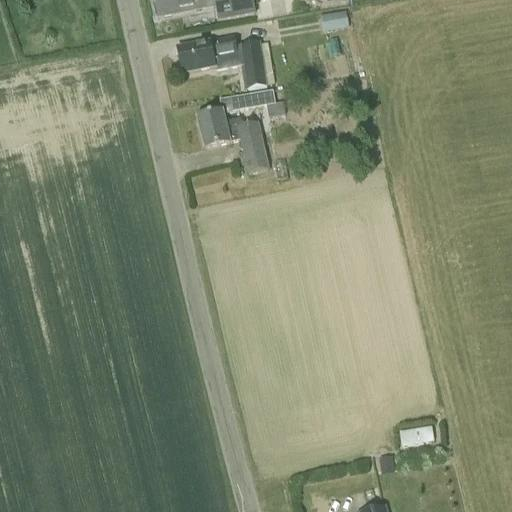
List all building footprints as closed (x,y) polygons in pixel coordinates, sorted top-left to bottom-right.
[(153,0),(158,21),(217,10),(219,23),(255,16),(251,0),(153,0)] [(323,35),(349,31),(346,13),(320,18),(323,35)] [(215,75),(240,70),(244,93),(267,90),(267,89),(275,87),(268,46),(261,48),(260,45),(236,50),(234,42),(211,46),(211,45),(177,51),(182,77),(214,70),(215,75)] [(224,125),(223,118),(267,109),(269,120),(285,118),(283,105),(275,107),(273,94),(220,103),(222,115),(197,121),(204,152),(240,144),(248,178),(269,173),(258,126),(243,130),(241,121),(224,125)] [(402,448),(435,443),(432,428),(399,434),(402,448)] [(393,460),(378,462),(380,478),(396,476),(393,460)]
